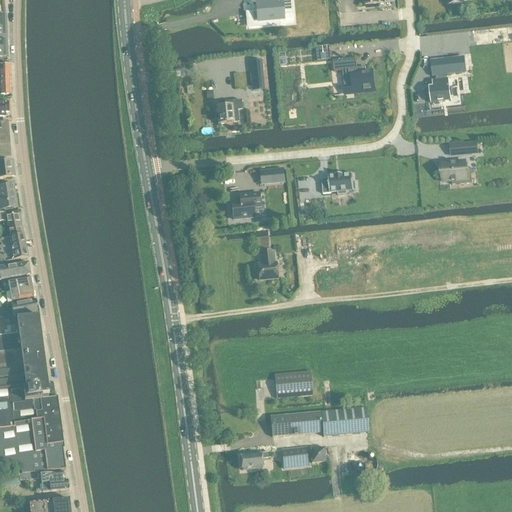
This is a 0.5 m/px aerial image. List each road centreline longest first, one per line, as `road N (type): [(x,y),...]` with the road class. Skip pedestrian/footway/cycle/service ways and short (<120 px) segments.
road 1 (residential): [(84,511),(25,163),(16,0)]
road 2 (unclassified): [(408,0),(411,45),(391,138),(375,147),(146,170)]
road 3 (primary): [(197,511),(146,170)]
road 4 (track): [(308,303),(511,282)]
road 5 (primary): [(146,170),(123,0)]
